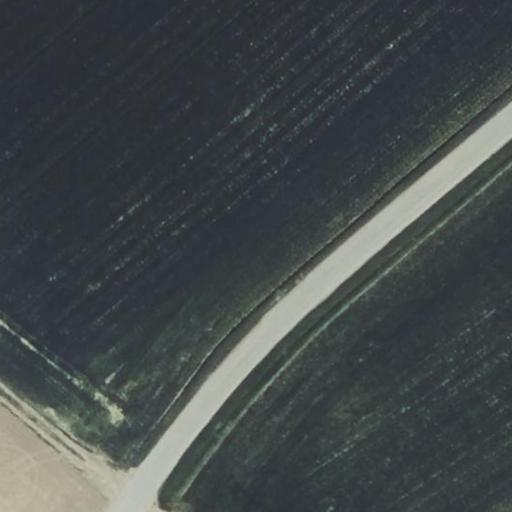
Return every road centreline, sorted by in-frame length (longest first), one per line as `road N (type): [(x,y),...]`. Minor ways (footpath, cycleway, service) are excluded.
road 1 (unclassified): [(511,120),(241,361),(124,511)]
road 2 (track): [(0,391),(135,497)]
